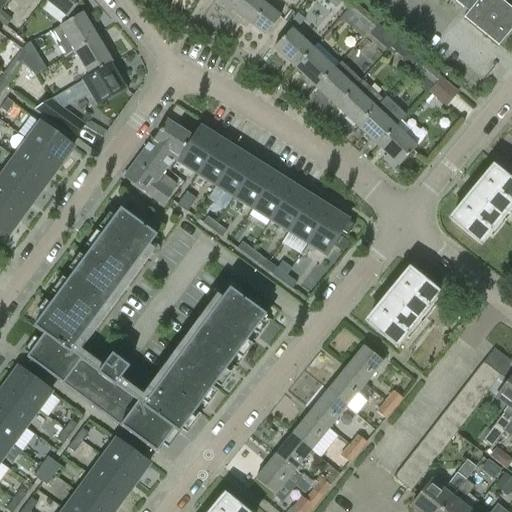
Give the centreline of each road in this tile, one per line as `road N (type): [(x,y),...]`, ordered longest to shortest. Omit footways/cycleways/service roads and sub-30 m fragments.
road 1 (residential): [(169,511),(404,219)]
road 2 (residential): [(171,75),(0,306)]
road 3 (residential): [(404,219),(245,107),(171,75)]
road 4 (residential): [(367,500),(380,466),(499,304)]
road 5 (residential): [(404,219),(511,91)]
road 6 (residential): [(499,304),(404,219)]
